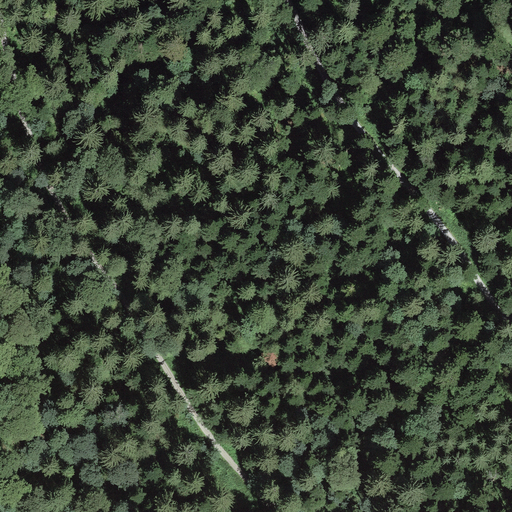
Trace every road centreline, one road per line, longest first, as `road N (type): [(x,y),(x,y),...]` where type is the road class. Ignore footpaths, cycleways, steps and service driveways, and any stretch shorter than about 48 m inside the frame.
road 1 (track): [(281,511),(219,448),(66,219),(20,110),(0,20)]
road 2 (track): [(282,0),(359,133),(511,321)]
